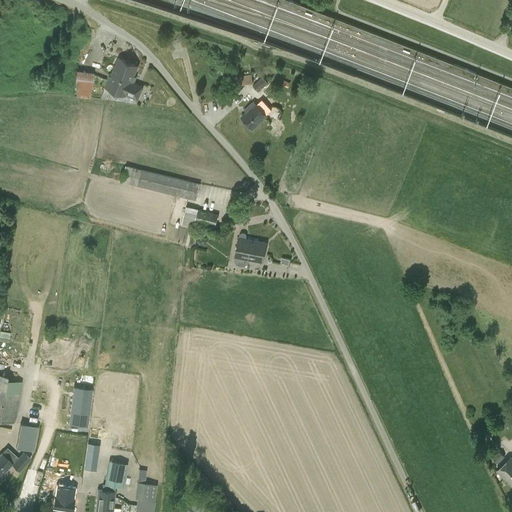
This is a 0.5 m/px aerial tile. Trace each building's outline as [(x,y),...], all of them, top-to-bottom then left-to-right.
[(105,86),(125,95),(125,93),(137,98),(142,86),(130,81),(137,66),(118,58),(112,73),(111,72),(105,86)] [(94,72),(77,70),(73,96),(91,99),(94,72)] [(241,85),(253,83),(252,75),(240,77),(241,85)] [(268,82),(263,77),(253,86),(258,92),(268,82)] [(241,116),(252,128),(266,115),(253,101),(245,110),(246,112),(241,116)] [(175,193),(196,198),(199,183),(126,165),(122,180),(175,193)] [(219,214),(186,206),(182,224),(194,227),(194,225),(216,231),(217,226),(216,226),(219,214)] [(263,262),(267,242),(246,238),(247,235),(245,233),(242,233),(240,234),(239,237),(235,256),(236,256),(235,261),(237,265),(245,266),(248,264),(249,259),(250,259),(249,262),(251,264),(254,264),(256,263),(257,261),(263,262)] [(0,335),(0,340),(9,342),(10,333),(1,331),(0,335)] [(41,338),(36,365),(51,368),(53,360),(72,364),(77,335),(63,332),(62,342),(41,338)] [(0,374),(0,421),(11,423),(11,422),(14,423),(16,420),(22,383),(7,381),(8,376),(0,374)] [(74,386),(69,424),(88,426),(93,389),(74,386)] [(21,423),(16,447),(35,451),(39,426),(21,423)] [(479,435),(486,448),(495,443),(488,431),(479,435)] [(84,468),(96,470),(99,444),(87,443),(84,468)] [(0,454),(0,475),(11,464),(20,471),(31,459),(24,452),(19,457),(7,447),(0,454)] [(498,463),(505,457),(499,451),(492,457),(498,463)] [(511,458),(509,456),(496,469),(511,485),(511,458)] [(123,487),(128,464),(109,460),(105,484),(123,487)] [(137,482),(135,499),(139,499),(155,501),(157,484),(137,482)] [(52,508),(73,511),(76,487),(56,483),(52,508)] [(95,511),(120,511),(121,508),(113,508),(115,491),(98,489),(95,511)] [(153,511),(155,501),(139,499),(136,511),(153,511)]
